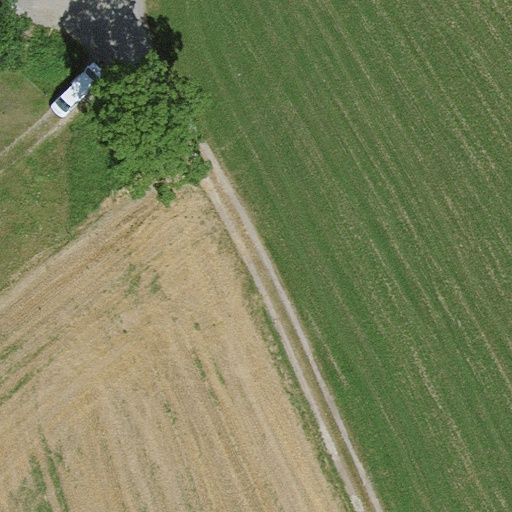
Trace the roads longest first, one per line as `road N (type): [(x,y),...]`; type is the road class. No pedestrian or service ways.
road 1 (track): [(371,511),(286,316),(105,14)]
road 2 (track): [(0,167),(33,153),(105,14)]
